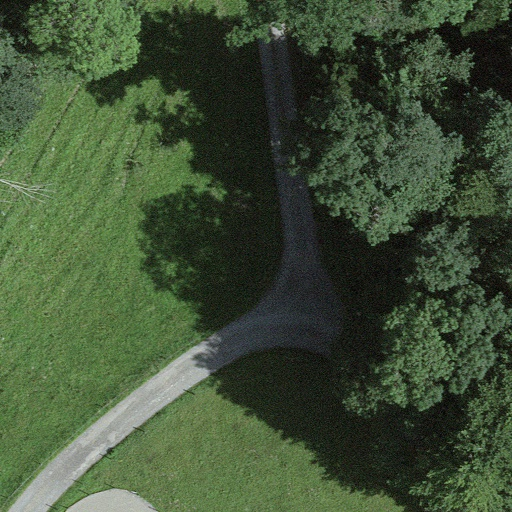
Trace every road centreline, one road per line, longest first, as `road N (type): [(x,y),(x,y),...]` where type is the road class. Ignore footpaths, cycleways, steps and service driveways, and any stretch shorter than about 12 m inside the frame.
road 1 (track): [(482,511),(315,314),(260,0)]
road 2 (track): [(315,314),(169,376),(31,511)]
